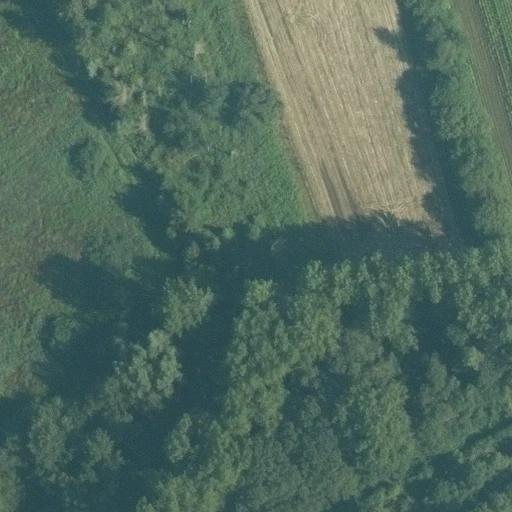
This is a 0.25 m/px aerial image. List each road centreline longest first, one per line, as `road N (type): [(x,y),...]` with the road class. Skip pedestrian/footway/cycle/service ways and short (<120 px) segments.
road 1 (track): [(160,511),(263,350),(300,324),(511,305)]
road 2 (track): [(511,443),(369,511)]
